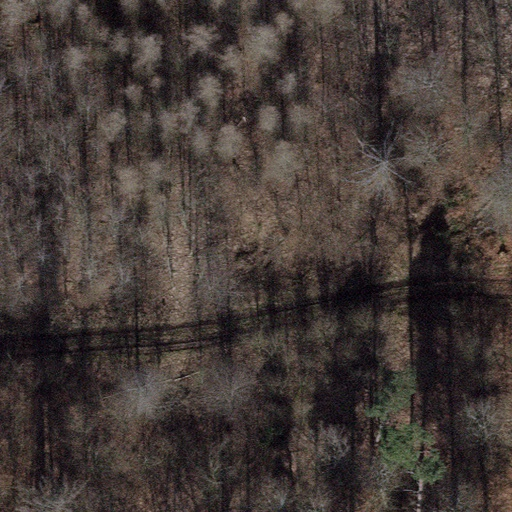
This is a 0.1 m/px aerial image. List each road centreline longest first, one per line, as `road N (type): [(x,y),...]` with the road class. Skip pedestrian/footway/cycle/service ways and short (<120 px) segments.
road 1 (track): [(0,344),(353,303),(511,299)]
road 2 (track): [(511,174),(449,301)]
